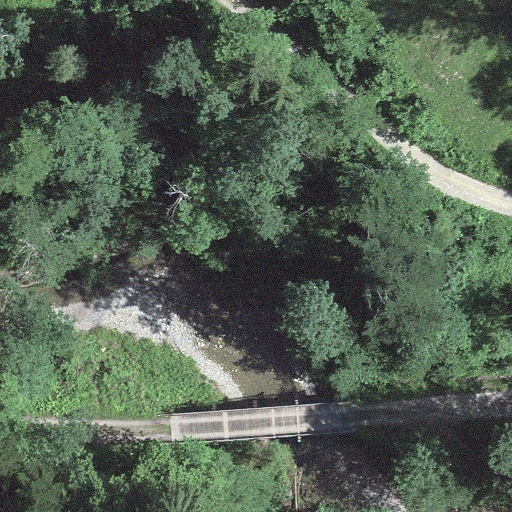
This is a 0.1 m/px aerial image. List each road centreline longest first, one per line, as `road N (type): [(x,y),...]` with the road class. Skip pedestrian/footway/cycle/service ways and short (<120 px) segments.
road 1 (track): [(0,447),(422,409),(511,409)]
road 2 (track): [(511,210),(48,0)]
